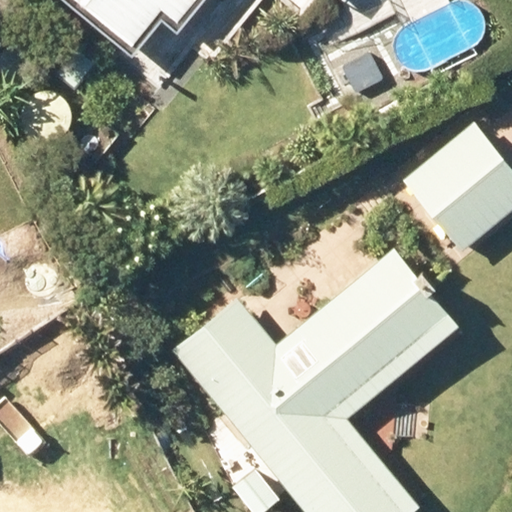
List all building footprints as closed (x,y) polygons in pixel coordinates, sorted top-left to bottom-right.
[(62,0),(125,49),(153,14),(170,28),(191,0),(62,0)] [(382,0),(323,0),(312,6),(334,44),(390,12),(382,0)] [(455,131),(389,186),(440,248),(506,192),(455,131)] [(239,443),(235,447),(272,492),(277,488),(296,511),(378,511),(299,414),(313,402),(316,406),(424,316),(407,294),(414,290),(402,275),(396,280),(378,259),(255,362),(213,311),(164,352),(193,387),(188,391),(209,415),(213,412),(239,443)] [(60,347),(17,374),(39,408),(81,381),(60,347)]
